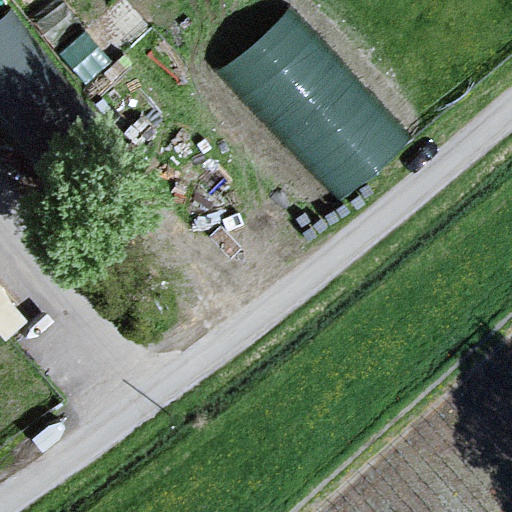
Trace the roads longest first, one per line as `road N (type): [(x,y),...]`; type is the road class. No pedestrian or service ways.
road 1 (unclassified): [(0,500),(248,320),(511,107)]
road 2 (track): [(296,511),(511,317)]
road 3 (unknown): [(157,386),(0,185)]
